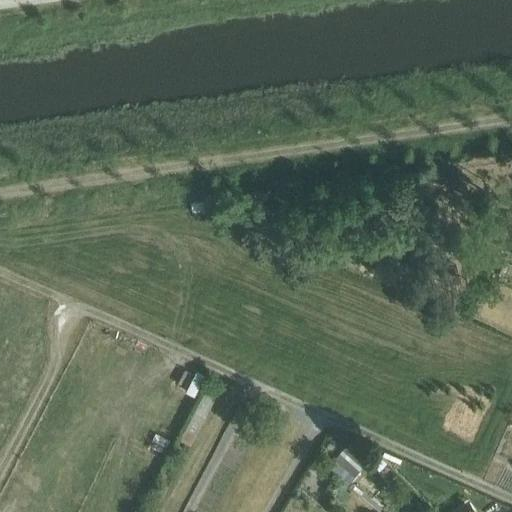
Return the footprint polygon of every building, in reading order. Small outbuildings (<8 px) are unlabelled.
[(82,336),(91,341),(100,325),(91,320),(82,336)] [(118,352),(115,360),(133,367),(136,358),(118,352)] [(204,387),(178,436),(189,442),(214,393),(204,387)] [(336,455),(329,463),(347,479),(367,456),(347,438),(343,442),(344,443),(335,454),(336,455)] [(503,470),(508,458),(494,452),(489,464),(503,470)] [(466,497),(450,511),(451,511),(476,511),(478,510),(466,497)]
